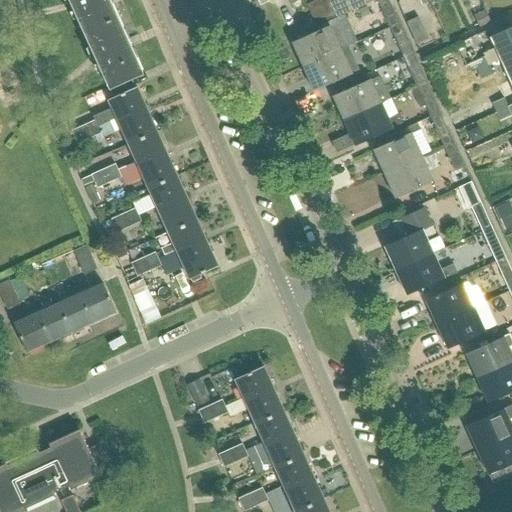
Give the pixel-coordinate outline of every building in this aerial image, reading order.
[(72,8),(86,40),(122,24),(110,0),(68,0),(70,3),(72,8)] [(316,26),(326,21),(316,0),(314,0),(306,4),(316,26)] [(316,0),(326,21),(336,17),(328,0),(316,0)] [(328,0),(336,17),(346,12),(340,0),(328,0)] [(340,0),(346,12),(356,8),(352,0),(340,0)] [(388,0),(378,0),(386,17),(394,13),(388,0)] [(407,22),(417,44),(428,39),(418,17),(407,22)] [(94,57),(97,62),(108,87),(108,86),(130,77),(143,71),(133,48),(128,38),(122,24),(86,40),(94,57)] [(340,48),(341,49),(346,47),(336,24),(330,26),(329,24),(291,41),(302,65),(340,48)] [(503,59),(511,54),(511,28),(493,37),(503,59)] [(403,56),(412,52),(402,31),(394,35),(403,56)] [(340,48),(302,65),(313,90),(357,70),(347,47),(341,50),(341,49),(340,48)] [(412,52),(403,56),(413,77),(421,73),(412,52)] [(511,78),(511,54),(503,59),(511,78)] [(489,65),(485,56),(472,62),(476,71),(489,65)] [(489,65),(476,71),(480,80),(493,74),(489,65)] [(137,87),(135,88),(130,77),(108,86),(113,97),(108,100),(112,108),(93,117),(95,121),(98,128),(117,119),(118,123),(147,110),(137,87)] [(332,95),(343,119),(381,102),(370,78),(332,95)] [(98,81),(81,86),(84,97),(101,92),(98,81)] [(430,116),(439,112),(429,91),(421,94),(430,116)] [(496,112),(508,106),(504,98),(492,104),(496,112)] [(381,102),(343,119),(354,143),(392,126),(401,122),(398,114),(388,118),(381,102)] [(511,104),(508,106),(496,112),(500,122),(511,116),(511,104)] [(157,132),(147,110),(118,123),(128,145),(157,132)] [(439,112),(430,116),(440,137),(448,133),(439,112)] [(89,139),(101,134),(98,128),(95,121),(83,126),(89,139)] [(77,145),(89,139),(83,126),(71,132),(77,145)] [(384,173),(422,156),(411,131),(373,148),(384,173)] [(138,167),(167,154),(157,132),(128,145),(138,167)] [(455,170),(463,166),(456,151),(448,154),(455,170)] [(148,189),(177,176),(167,154),(138,167),(148,189)] [(422,156),(384,173),(395,197),(433,180),(422,156)] [(103,170),(109,183),(121,178),(115,164),(103,170)] [(97,188),(109,183),(103,170),(91,175),(97,188)] [(177,176),(148,189),(158,211),(187,198),(177,176)] [(470,181),(457,187),(467,208),(471,206),(480,202),(470,181)] [(168,234),(197,221),(187,198),(158,211),(168,234)] [(478,222),(487,218),(480,202),(471,206),(478,222)] [(511,216),(506,203),(494,208),(505,230),(511,226),(511,216)] [(396,270),(433,253),(425,237),(435,233),(423,207),(400,218),(408,235),(384,245),(396,270)] [(129,227),(141,221),(135,208),(123,214),(129,227)] [(117,232),(129,227),(123,214),(111,220),(117,232)] [(178,256),(207,243),(197,221),(168,234),(178,256)] [(495,260),(504,256),(495,235),(486,239),(495,260)] [(207,243),(178,256),(189,279),(190,278),(193,281),(200,278),(200,274),(218,266),(207,243)] [(79,263),(91,258),(86,246),(73,251),(79,263)] [(143,258),(149,271),(161,266),(155,252),(143,258)] [(433,253),(396,270),(406,294),(456,271),(452,263),(440,269),(433,253)] [(511,273),(504,256),(495,260),(505,282),(511,278),(511,273)] [(91,258),(79,263),(84,275),(96,269),(91,258)] [(137,277),(149,271),(143,258),(131,263),(135,271),(137,277)] [(142,278),(127,285),(140,311),(155,305),(142,278)] [(0,293),(2,298),(15,292),(9,280),(0,284),(0,293)] [(436,324),(473,306),(462,282),(425,299),(436,324)] [(80,294),(58,304),(71,332),(93,322),(115,312),(102,284),(80,294)] [(15,292),(2,298),(7,309),(20,304),(15,292)] [(49,342),(71,332),(58,304),(36,313),(14,324),(27,352),(49,342)] [(473,306),(436,324),(447,348),(484,331),(473,306)] [(476,377),(511,360),(511,355),(508,347),(511,345),(511,338),(509,333),(503,336),(466,353),(476,377)] [(511,360),(476,377),(487,401),(511,390),(511,360)] [(264,366),(235,379),(245,402),(274,389),(264,366)] [(197,407),(198,406),(209,401),(199,379),(186,385),(195,403),(197,407)] [(274,389),(245,402),(255,424),(284,411),(274,389)] [(211,405),(216,418),(228,413),(222,400),(211,405)] [(204,424),(216,418),(211,405),(198,411),(204,424)] [(477,449),(511,433),(511,429),(502,408),(466,425),(477,449)] [(265,446),(294,433),(284,411),(255,424),(265,446)] [(92,458),(79,430),(49,444),(50,447),(39,452),(38,449),(36,449),(37,451),(11,463),(7,465),(6,463),(0,466),(0,511),(23,511),(28,510),(27,508),(57,494),(58,496),(59,495),(58,492),(69,487),(70,490),(112,471),(112,470),(111,470),(101,454),(92,458)] [(275,469),(304,455),(294,433),(265,446),(275,469)] [(511,433),(477,449),(488,474),(492,483),(507,476),(503,467),(511,463),(511,433)] [(231,449),(236,462),(248,457),(242,444),(231,449)] [(224,467),(236,462),(231,449),(218,455),(224,467)] [(304,455),(275,469),(285,491),(314,478),(304,455)] [(295,511),(297,511),(324,500),(314,478),(285,491),(295,511)] [(250,493),(256,506),(268,501),(262,488),(250,493)] [(244,511),(256,506),(250,493),(238,499),(244,511)] [(79,511),(72,495),(60,501),(65,511),(79,511)] [(329,511),(324,500),(297,511),(329,511)]
